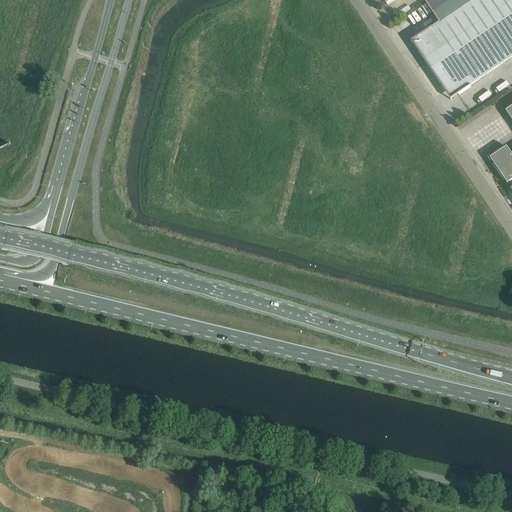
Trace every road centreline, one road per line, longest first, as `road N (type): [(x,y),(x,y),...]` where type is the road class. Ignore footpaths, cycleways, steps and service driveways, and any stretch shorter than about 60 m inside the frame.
road 1 (trunk): [(511,376),(0,239)]
road 2 (trunk): [(3,281),(511,402)]
road 3 (unclassified): [(511,228),(358,0)]
road 4 (unclassified): [(71,194),(129,0)]
road 5 (unclassified): [(110,0),(57,191)]
road 6 (track): [(0,431),(184,471)]
road 7 (trunk): [(3,281),(52,266),(71,194)]
